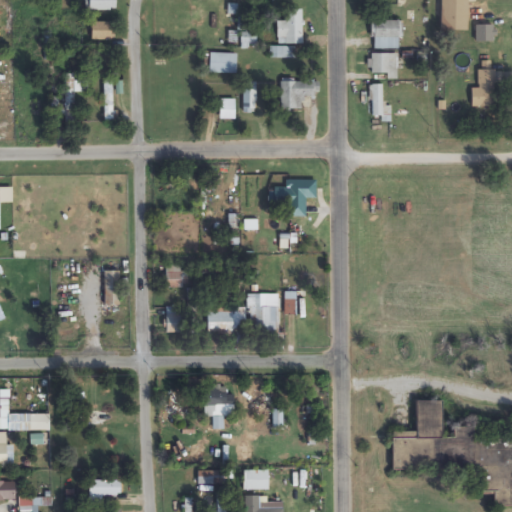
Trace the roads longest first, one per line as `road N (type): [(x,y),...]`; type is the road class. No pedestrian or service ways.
road 1 (residential): [(151,511),(139,0)]
road 2 (residential): [(341,511),(332,0)]
road 3 (residential): [(0,153),(511,157)]
road 4 (residential): [(341,359),(0,360)]
